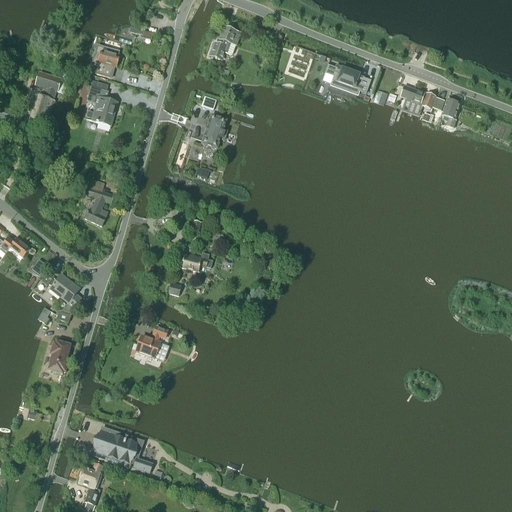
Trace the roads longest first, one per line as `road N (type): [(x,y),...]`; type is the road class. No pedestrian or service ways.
road 1 (tertiary): [(229,0),(511,111)]
road 2 (tertiary): [(102,285),(186,0)]
road 3 (unclassified): [(38,511),(102,285)]
road 4 (tertiary): [(102,285),(0,205)]
